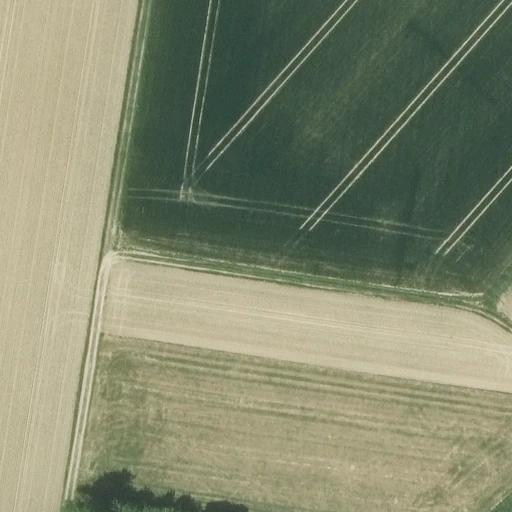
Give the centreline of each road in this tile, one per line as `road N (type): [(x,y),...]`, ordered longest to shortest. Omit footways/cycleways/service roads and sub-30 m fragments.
road 1 (track): [(144,0),(64,511)]
road 2 (track): [(511,333),(471,313),(103,264)]
